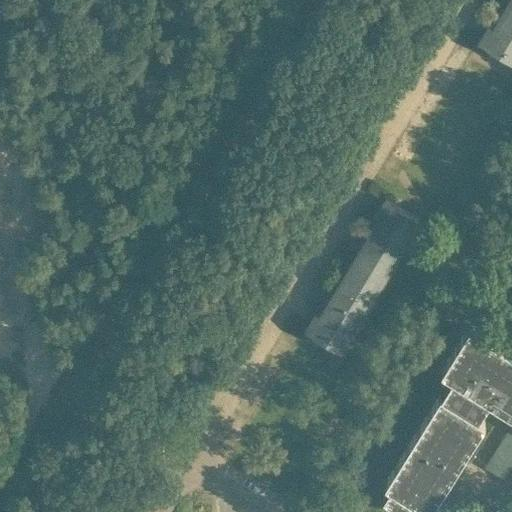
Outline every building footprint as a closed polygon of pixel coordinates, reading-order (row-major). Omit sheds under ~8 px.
[(481,39),(511,58),(511,0),(509,0),(494,27),(490,25),(487,29),(490,30),(486,37),(483,35),(481,39)] [(488,57),(493,60),(511,71),(511,70),(511,62),(492,50),(488,57)] [(308,327),(341,347),(418,218),(385,198),(383,202),(386,204),(382,210),(379,209),(377,213),(381,215),(321,315),(317,312),(314,316),(317,318),(313,324),(310,323),(308,327)] [(511,352),(469,325),(441,370),(452,376),(442,394),(440,393),(385,483),(389,485),(383,496),(406,510),(412,499),(430,510),(485,421),(478,417),(489,400),(511,414),(511,352)] [(485,466),(504,478),(511,465),(511,425),(485,466)]
